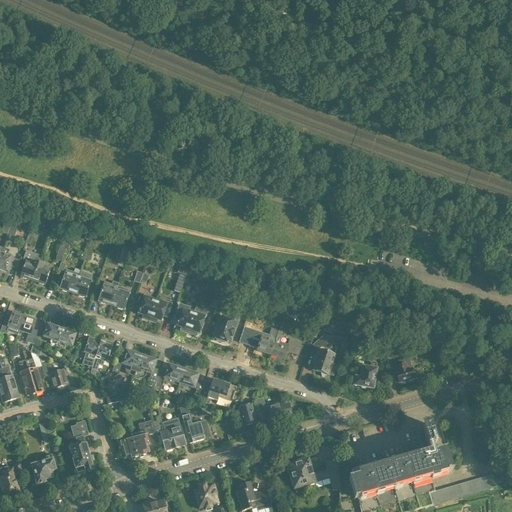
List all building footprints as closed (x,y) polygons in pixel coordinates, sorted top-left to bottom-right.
[(27,236),(25,244),(31,246),(33,238),(27,236)] [(56,260),(61,262),(66,249),(60,247),(56,260)] [(2,249),(0,255),(0,270),(1,271),(2,272),(5,273),(6,272),(8,273),(9,269),(12,262),(13,259),(6,257),(8,251),(2,249)] [(32,281),(38,264),(41,255),(26,250),(23,260),(26,261),(20,277),(21,277),(22,279),(25,280),(27,279),(32,281)] [(126,262),(128,255),(121,253),(119,260),(126,262)] [(38,264),(32,281),(38,283),(39,285),(42,286),(44,285),(45,285),(50,269),(43,267),(43,266),(38,264)] [(60,276),(57,286),(60,287),(59,289),(61,290),(62,291),(65,292),(67,292),(73,294),(78,278),(80,271),(75,269),(72,276),(65,274),(63,278),(60,276)] [(78,278),(73,294),(78,296),(79,297),(82,298),(84,298),(85,298),(91,282),(89,281),(92,275),(80,271),(78,278)] [(137,272),(134,282),(139,284),(140,281),(143,274),(137,272)] [(173,292),(179,294),(185,278),(179,276),(173,292)] [(111,306),(116,290),(118,284),(113,282),(112,285),(104,283),(103,286),(98,302),(99,302),(100,304),(104,305),(105,304),(111,306)] [(116,290),(111,306),(116,308),(117,309),(121,310),(122,310),(123,310),(129,294),(116,290)] [(144,296),(138,314),(142,316),(141,319),(148,322),(155,302),(150,300),(150,298),(144,296)] [(214,297),(211,307),(216,309),(219,299),(214,297)] [(155,302),(148,322),(156,325),(157,321),(161,322),(163,317),(167,319),(172,305),(161,301),(161,304),(155,302)] [(179,306),(174,320),(178,321),(176,327),(180,328),(179,332),(186,334),(193,314),(188,312),(189,309),(179,306)] [(240,315),(246,317),(249,309),(243,307),(240,315)] [(193,314),(186,334),(194,337),(195,333),(199,334),(205,316),(206,312),(195,308),(193,314)] [(4,321),(0,332),(0,334),(6,335),(7,332),(18,335),(19,332),(24,317),(12,313),(9,323),(4,321)] [(24,317),(19,332),(30,336),(27,343),(33,345),(38,333),(32,331),(36,321),(24,317)] [(214,339),(216,340),(216,342),(219,343),(221,342),(229,344),(237,320),(232,318),(231,321),(221,318),(214,339)] [(255,332),(256,324),(245,322),(244,331),(255,332)] [(42,338),(57,343),(61,329),(55,327),(55,328),(47,325),(42,338)] [(61,329),(57,343),(55,347),(64,350),(65,345),(71,347),(75,335),(67,332),(68,331),(61,329)] [(257,351),(270,356),(278,331),(274,330),(270,341),(261,338),(257,351)] [(278,331),(270,356),(283,360),(286,352),(297,356),(301,344),(289,340),(287,346),(278,343),(282,333),(278,331)] [(307,331),(305,339),(311,341),(313,333),(307,331)] [(315,363),(313,371),(320,373),(321,377),(323,378),(327,376),(328,376),(328,375),(332,376),(336,364),(334,363),(336,357),(334,357),(334,356),(328,354),(329,351),(328,350),(330,345),(323,336),(313,345),(318,350),(313,363),(315,363)] [(92,367),(100,343),(95,341),(94,340),(91,339),(90,340),(89,339),(86,347),(84,347),(82,353),(86,354),(82,364),(92,367)] [(8,343),(12,358),(19,356),(16,347),(8,343)] [(92,367),(91,370),(96,372),(98,365),(102,367),(104,360),(109,362),(111,356),(109,355),(111,347),(110,346),(110,345),(106,344),(105,345),(100,343),(92,367)] [(346,353),(354,356),(357,345),(349,343),(346,353)] [(34,347),(31,352),(38,355),(40,350),(34,347)] [(46,353),(40,350),(38,355),(41,368),(44,378),(50,376),(53,389),(68,385),(64,370),(50,374),(47,361),(46,353)] [(380,352),(386,372),(392,370),(387,350),(380,352)] [(32,359),(25,361),(35,394),(43,392),(37,369),(41,368),(38,355),(31,352),(31,353),(32,359)] [(134,377),(141,355),(135,353),(134,354),(125,352),(124,356),(118,354),(114,365),(110,376),(107,385),(111,387),(114,377),(118,375),(121,365),(126,366),(125,370),(126,373),(127,374),(134,377)] [(146,373),(151,375),(153,368),(155,361),(146,359),(147,357),(141,355),(134,377),(140,379),(142,378),(144,377),(146,373)] [(0,360),(0,363),(1,369),(11,401),(19,399),(12,376),(11,377),(8,367),(6,368),(3,359),(0,360)] [(35,394),(25,361),(18,363),(21,373),(20,374),(27,396),(35,394)] [(373,389),(376,370),(377,365),(363,362),(360,379),(355,378),(354,386),(361,387),(361,389),(364,389),(366,388),(373,389)] [(396,374),(398,384),(414,380),(414,378),(416,376),(415,372),(412,371),(411,370),(407,371),(404,362),(394,365),(397,374),(396,374)] [(154,387),(153,388),(160,390),(163,379),(174,382),(173,384),(178,386),(183,369),(177,367),(177,369),(168,366),(166,372),(159,370),(156,379),(154,387)] [(11,401),(1,369),(0,369),(0,395),(2,403),(11,401)] [(183,369),(178,386),(183,387),(183,385),(194,389),(196,380),(198,376),(189,373),(189,371),(183,369)] [(150,377),(146,390),(152,392),(153,388),(154,387),(156,379),(150,377)] [(199,401),(198,403),(204,405),(208,406),(210,400),(216,402),(217,401),(217,400),(218,396),(232,401),(236,388),(212,380),(211,384),(208,393),(202,391),(202,392),(199,400),(199,401)] [(197,390),(194,399),(199,401),(199,400),(202,392),(197,390)] [(106,398),(107,404),(119,401),(118,396),(106,398)] [(270,419),(271,421),(291,415),(288,405),(282,407),(281,402),(267,406),(268,410),(266,411),(263,399),(254,401),(259,422),(270,419)] [(184,424),(189,445),(195,443),(204,440),(210,438),(204,418),(192,422),(188,405),(179,407),(184,424)] [(239,410),(244,428),(245,427),(247,428),(250,428),(250,426),(256,424),(251,406),(239,410)] [(157,422),(152,423),(155,433),(156,436),(161,435),(166,451),(172,449),(175,449),(170,431),(165,433),(162,424),(160,416),(155,418),(157,422)] [(69,449),(75,470),(76,470),(77,474),(85,472),(93,470),(90,462),(93,461),(90,453),(88,453),(85,445),(83,437),(88,435),(84,421),(75,424),(79,438),(75,439),(78,447),(69,449)] [(38,424),(44,444),(51,442),(45,422),(38,424)] [(140,433),(131,435),(137,458),(138,457),(140,458),(143,457),(144,456),(145,455),(145,454),(149,453),(146,442),(148,442),(146,436),(155,433),(152,423),(149,424),(148,422),(142,424),(138,425),(140,433)] [(169,422),(162,424),(165,433),(170,431),(175,449),(178,448),(185,446),(180,429),(175,430),(174,428),(171,429),(169,422)] [(358,477),(350,479),(356,499),(449,472),(443,451),(434,453),(431,445),(436,444),(431,426),(422,428),(424,435),(419,436),(424,456),(358,475),(358,477)] [(137,458),(131,435),(119,439),(118,437),(116,438),(116,439),(118,444),(117,444),(119,450),(121,450),(124,460),(128,458),(129,460),(130,459),(132,461),(135,460),(136,458),(137,458)] [(34,477),(30,478),(32,486),(36,485),(37,486),(45,483),(44,481),(53,478),(51,472),(55,471),(51,455),(44,457),(45,462),(31,466),(34,477)] [(288,469),(286,470),(287,475),(290,476),(294,489),(314,484),(313,484),(329,480),(332,491),(339,491),(339,482),(339,476),(339,460),(339,459),(324,463),(327,471),(312,475),(311,472),(314,471),(313,468),(317,467),(315,460),(308,462),(307,461),(287,467),(288,469)] [(14,466),(17,475),(23,474),(20,464),(14,466)] [(0,485),(2,492),(3,492),(4,495),(18,491),(14,475),(10,476),(8,467),(6,468),(4,467),(3,467),(1,467),(0,467),(0,485)] [(339,476),(339,482),(348,480),(346,474),(339,476)] [(490,475),(360,511),(411,511),(494,488),(490,475)] [(241,492),(236,493),(241,511),(243,511),(251,510),(251,511),(272,511),(266,491),(253,495),(250,483),(239,486),(241,492)] [(193,492),(199,510),(204,508),(205,510),(212,508),(211,506),(215,505),(217,511),(227,511),(226,505),(220,507),(214,485),(206,488),(205,484),(197,487),(198,490),(193,492)] [(144,508),(134,511),(164,511),(165,511),(169,511),(166,502),(162,503),(155,505),(155,504),(150,506),(144,508)]
